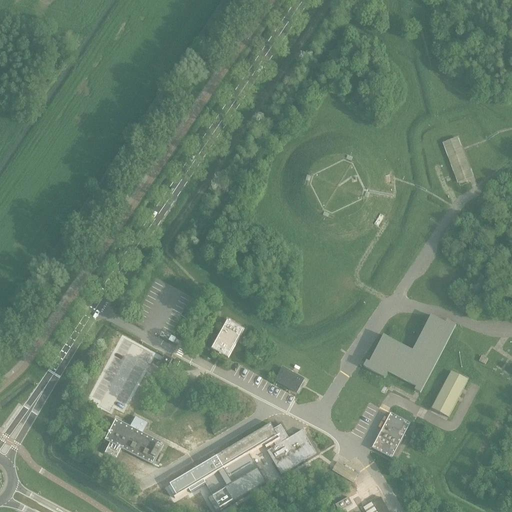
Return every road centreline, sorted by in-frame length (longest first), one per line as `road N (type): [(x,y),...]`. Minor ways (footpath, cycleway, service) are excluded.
road 1 (track): [(359,284),(329,312),(297,324),(243,297),(202,247),(345,30),(389,53)]
road 2 (tertiary): [(32,408),(302,0)]
